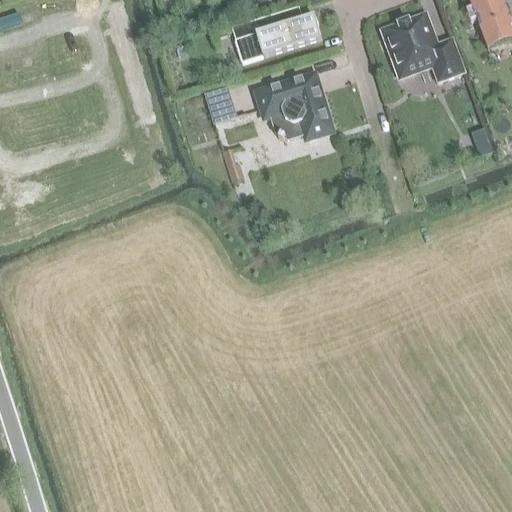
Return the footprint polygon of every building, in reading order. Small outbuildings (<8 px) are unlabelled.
[(511,43),(511,30),(500,0),(476,0),(469,3),(487,53),(511,43)] [(321,42),(314,19),(255,37),(262,60),(321,42)] [(435,49),(424,19),(409,25),(408,23),(397,27),(398,29),(382,35),(384,40),(382,43),(385,50),(388,51),(399,81),(431,69),(438,86),(463,76),(451,43),(435,49)] [(335,137),(316,75),(252,95),(262,126),(270,123),(274,138),(287,145),(301,140),(304,147),(335,137)] [(236,121),(227,91),(204,97),(213,128),(236,121)] [(492,155),(490,149),(477,153),(480,160),(492,155)]
